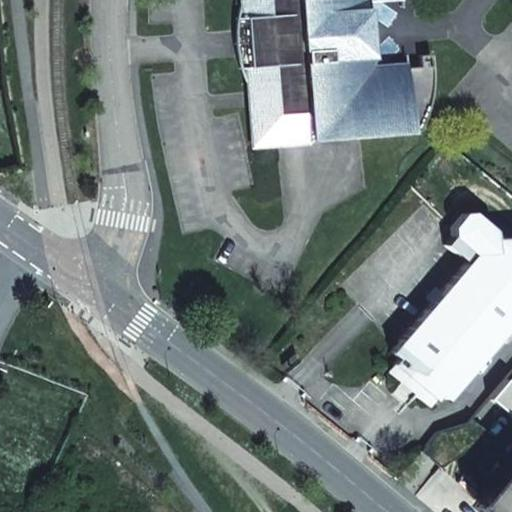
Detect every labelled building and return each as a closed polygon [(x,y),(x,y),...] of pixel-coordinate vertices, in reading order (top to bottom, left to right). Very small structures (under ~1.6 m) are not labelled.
[(242,0),(243,16),(247,67),(252,142),(414,131),(423,114),(428,101),(431,91),(431,76),(430,54),(418,56),(419,68),(405,68),(360,72),(362,59),(372,59),(366,50),(364,20),(368,8),(359,9),(355,0),(242,0)] [(400,0),(355,0),(359,9),(368,8),(367,3),(400,1),(400,0)] [(247,67),(243,16),(233,17),(231,27),(229,40),(231,50),(233,56),(237,67),(247,67)] [(362,59),(360,72),(405,68),(405,61),(373,64),(372,59),(362,59)] [(438,394),(445,399),(511,318),(511,237),(492,239),(491,231),(470,213),(462,214),(451,227),(451,236),(473,254),(389,353),(397,359),(392,364),(433,400),(438,394)] [(511,372),(489,400),(511,418),(511,372)] [(511,511),(511,426),(484,405),(468,427),(434,439),(417,454),(441,469),(433,482),(470,511),(511,511)]
